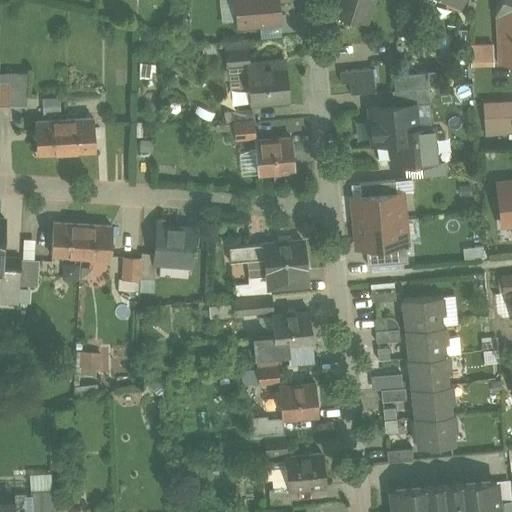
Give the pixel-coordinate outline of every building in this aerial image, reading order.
[(235,0),(239,29),(280,25),(277,0),(235,0)] [(338,0),(335,11),(353,16),(354,15),(366,19),(371,0),(338,0)] [(511,0),(500,0),(495,15),(511,21),(511,0)] [(511,21),(497,16),(499,65),(511,64),(511,21)] [(247,41),(225,43),(227,69),(249,67),(249,65),(247,41)] [(474,43),(474,66),(497,66),(497,43),(474,43)] [(285,62),(249,65),(249,67),(227,69),(229,91),(249,89),(251,105),(288,102),(285,62)] [(372,69),(340,72),(341,84),(349,83),(351,95),(375,93),(372,69)] [(26,76),(0,75),(0,107),(25,108),(26,76)] [(418,89),(393,91),(394,106),(414,105),(414,106),(420,105),(418,89)] [(45,115),(63,114),(61,98),(44,100),(45,115)] [(511,102),(484,104),(485,135),(511,134),(511,102)] [(394,106),(370,109),(371,119),(366,125),(367,138),(373,143),(374,145),(390,143),(392,167),(437,163),(434,128),(417,129),(414,106),(414,105),(394,106)] [(253,111),(231,113),(232,125),(234,125),(255,123),(253,111)] [(95,122),(67,123),(67,154),(96,153),(95,122)] [(67,123),(37,125),(39,156),(67,154),(67,123)] [(255,123),(234,125),(235,140),(256,138),(255,123)] [(289,141),(256,145),(259,177),(292,173),(289,141)] [(395,181),(359,184),(360,196),(396,192),(395,181)] [(511,181),(498,183),(502,226),(511,225),(511,181)] [(360,196),(353,197),(355,223),(403,218),(401,192),(396,192),(360,196)] [(403,218),(355,223),(358,249),(366,248),(406,245),(403,218)] [(83,225),(54,223),(52,256),(81,258),(83,225)] [(111,227),(83,225),(81,258),(108,260),(111,227)] [(195,231),(158,228),(156,256),(155,264),(157,264),(193,267),(195,253),(196,253),(197,247),(194,247),(195,231)] [(303,241),(229,249),(230,264),(247,263),(249,279),(268,277),(269,287),(271,287),(307,283),(303,241)] [(406,245),(366,248),(368,267),(408,263),(406,245)] [(156,256),(142,255),(141,281),(155,282),(157,264),(155,264),(156,256)] [(21,261),(2,259),(1,275),(0,275),(0,305),(18,306),(19,288),(21,261)] [(121,259),(119,282),(139,283),(141,260),(121,259)] [(39,262),(21,261),(19,288),(37,289),(39,262)] [(268,277),(249,279),(249,286),(233,287),(235,301),(272,297),(271,287),(269,287),(268,277)] [(139,283),(119,282),(118,292),(138,293),(139,283)] [(395,289),(371,291),(372,303),(396,301),(395,289)] [(443,296),(403,300),(406,330),(442,327),(442,326),(441,314),(445,314),(443,296)] [(235,301),(233,301),(235,316),(273,312),(272,297),(235,301)] [(309,313),(272,317),(274,339),(254,341),(255,360),(289,357),(290,366),(314,363),(309,313)] [(386,319),(374,320),(376,332),(388,331),(386,319)] [(442,327),(406,330),(409,360),(445,356),(444,343),(448,343),(446,325),(442,326),(442,327)] [(388,331),(376,332),(377,344),(400,342),(399,330),(388,331)] [(389,349),(377,350),(379,362),(390,361),(389,349)] [(83,376),(112,374),(110,351),(81,353),(83,376)] [(445,356),(409,360),(412,390),(448,386),(447,373),(451,373),(449,355),(445,356)] [(390,361),(379,362),(380,374),(403,371),(402,360),(390,361)] [(278,368),(258,370),(258,371),(259,385),(279,383),(278,368)] [(258,371),(240,372),(242,387),(259,385),(258,371)] [(392,378),(380,380),(382,391),(394,390),(392,378)] [(448,386),(412,390),(415,420),(451,416),(451,415),(450,403),(454,403),(452,385),(448,386)] [(314,387),(279,390),(281,422),(317,419),(314,387)] [(394,390),(382,391),(383,403),(407,401),(405,389),(394,390)] [(395,410),(384,411),(385,422),(397,421),(395,410)] [(451,416),(415,420),(419,449),(454,446),(453,433),(457,433),(455,415),(451,415),(451,416)] [(398,433),(397,421),(385,422),(386,434),(398,433)] [(283,425),(255,428),(257,442),(265,442),(285,439),(283,425)] [(285,439),(265,442),(266,457),(287,455),(285,439)] [(412,450),(388,453),(389,465),(413,462),(412,450)] [(323,455),(286,459),(286,463),(268,465),(269,482),(273,481),(274,492),(274,493),(290,491),(326,488),(323,455)] [(433,489),(426,490),(424,492),(392,495),(393,511),(498,511),(496,485),(464,488),(462,486),(455,487),(453,489),(435,491),(433,489)] [(290,491),(274,493),(274,492),(270,492),(271,511),(273,511),(292,510),(290,491)] [(52,511),(52,493),(30,494),(31,511),(52,511)]
